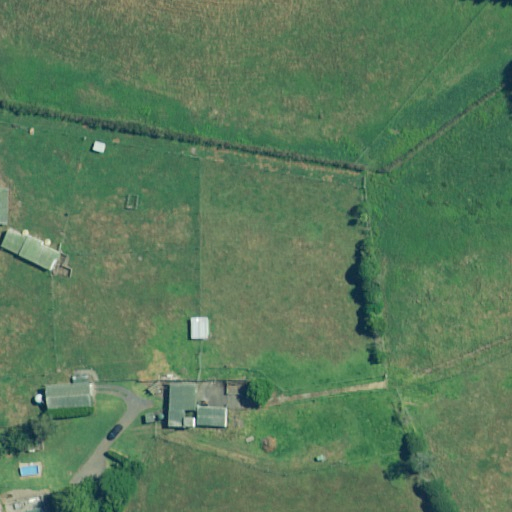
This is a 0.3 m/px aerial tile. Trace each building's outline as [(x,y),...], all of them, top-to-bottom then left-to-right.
[(107,144),(96,142),(94,152),(105,154),(107,144)] [(12,188),(0,187),(0,227),(11,228),(12,188)] [(65,255),(11,230),(2,247),(56,273),(65,255)] [(210,319),(194,318),(193,339),(209,340),(210,319)] [(92,385),(49,387),(50,409),(94,407),(92,385)] [(174,385),(171,427),(198,428),(198,426),(226,428),(227,409),(197,407),(198,387),(174,385)]
